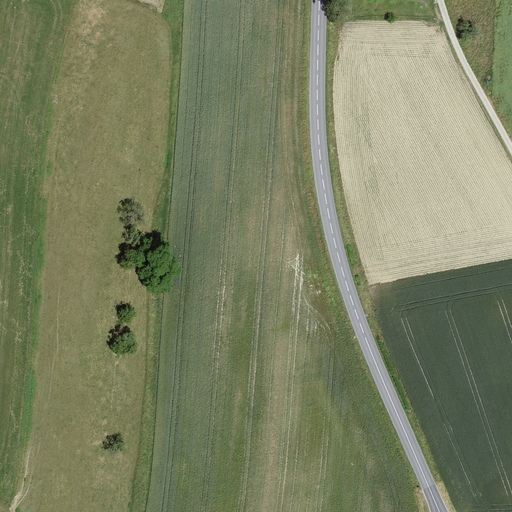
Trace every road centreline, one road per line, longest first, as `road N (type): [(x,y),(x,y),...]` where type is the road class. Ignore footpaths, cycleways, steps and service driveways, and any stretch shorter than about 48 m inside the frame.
road 1 (secondary): [(319,0),(319,153),(332,233),(361,327),(439,511)]
road 2 (track): [(440,0),(511,149)]
